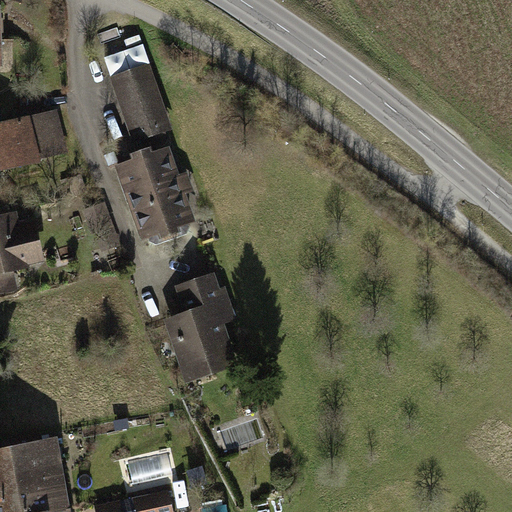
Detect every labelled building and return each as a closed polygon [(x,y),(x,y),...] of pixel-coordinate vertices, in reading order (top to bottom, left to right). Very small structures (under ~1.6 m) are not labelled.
[(124,169),(152,246),(188,233),(161,156),(177,151),(146,65),(111,78),(141,162),(124,169)] [(53,114),(0,125),(0,169),(63,155),(53,114)] [(13,217),(0,220),(0,289),(2,289),(0,281),(0,271),(25,266),(24,262),(41,258),(34,227),(17,231),(13,217)] [(171,325),(192,385),(236,369),(220,324),(232,319),(217,278),(178,293),(187,319),(171,325)] [(143,374),(108,305),(68,326),(103,395),(143,374)] [(45,344),(41,314),(0,323),(0,418),(52,412),(51,390),(42,390),(37,344),(45,344)] [(0,449),(0,511),(69,511),(56,439),(0,449)] [(136,500),(138,511),(173,511),(169,492),(136,500)] [(126,511),(124,501),(97,506),(97,511),(126,511)]
